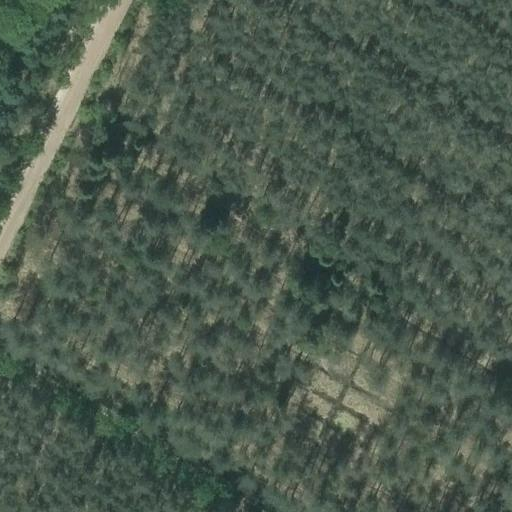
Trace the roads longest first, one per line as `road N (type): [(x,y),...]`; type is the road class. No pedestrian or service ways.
road 1 (track): [(260,511),(0,350)]
road 2 (track): [(0,237),(116,0)]
